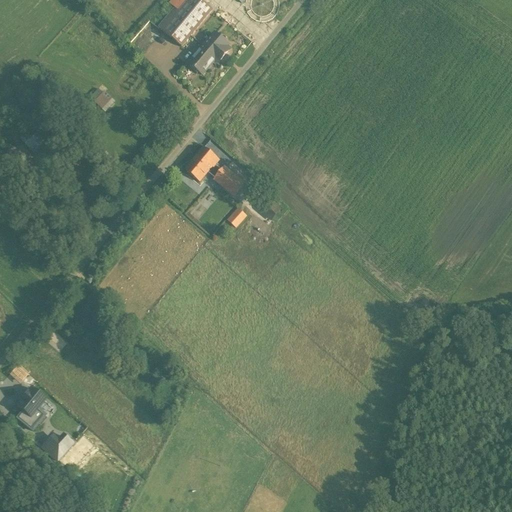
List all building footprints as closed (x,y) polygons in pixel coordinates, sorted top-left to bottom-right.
[(198,0),(190,0),(180,13),(175,10),(160,29),(182,47),(212,11),(198,0)] [(217,58),(204,47),(189,64),(202,76),(217,58)] [(103,93),(93,103),(100,110),(110,100),(103,93)] [(31,130),(20,139),(35,156),(46,147),(31,130)] [(219,161),(204,148),(185,171),(199,182),(208,172),(212,167),(213,168),(215,165),(219,161)] [(215,165),(213,168),(212,167),(208,172),(215,178),(221,171),(215,165)] [(244,184),(224,168),(221,171),(215,178),(214,180),(234,197),(244,184)] [(280,211),(267,201),(260,210),(272,220),(280,211)] [(246,216),(239,210),(228,222),(236,228),(246,216)] [(44,400),(31,389),(17,407),(23,411),(16,419),(32,432),(45,416),(37,409),(44,400)] [(58,446),(50,439),(42,448),(57,462),(72,444),(65,438),(58,446)]
